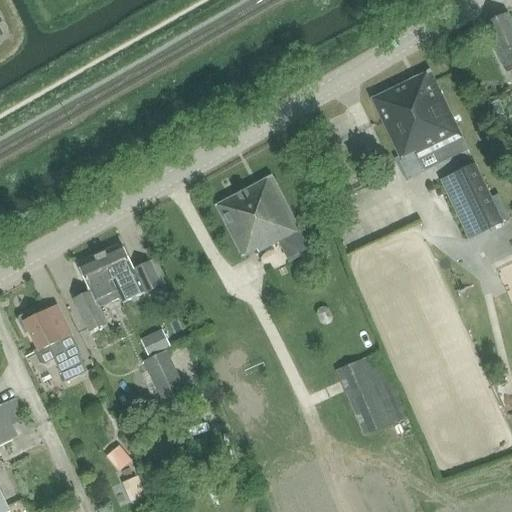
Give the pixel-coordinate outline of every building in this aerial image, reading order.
[(511,20),(510,15),(486,25),(507,74),(511,71),(511,20)] [(401,159),(415,152),(418,157),(461,136),(431,72),(372,99),(401,159)] [(441,178),(468,236),(502,220),(474,163),(441,178)] [(272,178),(217,206),(243,257),(256,250),(258,254),(278,243),(289,264),(311,253),(272,178)] [(123,245),(100,255),(117,292),(120,298),(124,305),(161,287),(150,262),(134,269),(123,245)] [(90,292),(73,300),(89,333),(107,324),(99,308),(120,298),(117,292),(100,255),(77,266),(90,292)] [(19,318),(18,321),(24,334),(28,333),(37,352),(48,346),(57,364),(66,383),(90,372),(81,353),(65,322),(55,327),(47,311),(45,312),(36,316),(34,313),(32,312),(19,318)] [(152,336),(141,341),(149,358),(160,353),(152,336)] [(167,352),(144,362),(165,406),(187,396),(167,352)] [(383,353),(337,370),(363,436),(409,417),(383,353)] [(14,399),(0,405),(0,511),(9,511),(10,511),(0,491),(0,446),(17,438),(12,426),(24,420),(14,399)] [(114,471),(129,461),(119,445),(103,456),(114,471)] [(127,502),(146,494),(138,474),(119,481),(127,502)]
